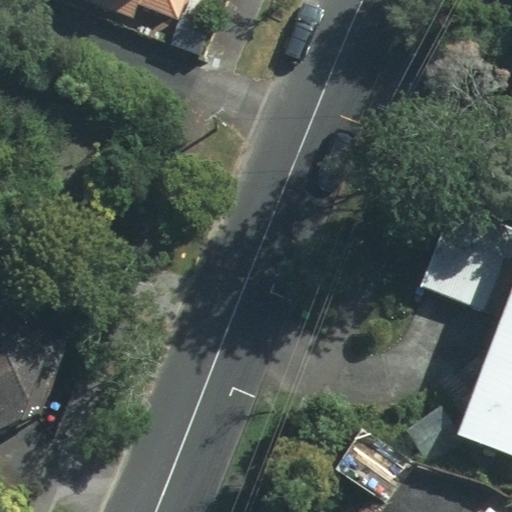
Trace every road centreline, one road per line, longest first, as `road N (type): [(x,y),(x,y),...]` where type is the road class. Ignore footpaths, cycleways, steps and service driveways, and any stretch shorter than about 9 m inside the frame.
road 1 (residential): [(368,0),(155,511)]
road 2 (unknown): [(326,101),(20,0)]
